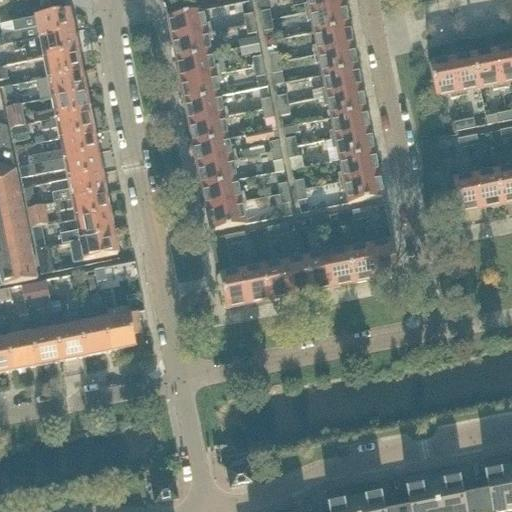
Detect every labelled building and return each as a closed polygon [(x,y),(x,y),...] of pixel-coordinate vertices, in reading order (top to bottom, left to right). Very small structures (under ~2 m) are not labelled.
[(269,12),(267,13),(264,0),(263,0),(257,1),(262,23),(271,21),(269,12)] [(305,14),(344,7),(343,0),(307,0),(308,5),(303,6),(305,14)] [(246,27),(254,25),(250,3),(241,4),(246,27)] [(314,35),(349,28),(344,7),(305,14),(307,23),(312,22),(314,35)] [(4,47),(14,45),(73,33),(69,12),(0,26),(2,36),(4,47)] [(209,25),(205,26),(202,12),(168,19),(173,41),(211,34),(209,25)] [(264,33),(273,31),(271,21),(262,23),(264,33)] [(247,36),(256,34),(254,25),(246,27),(247,36)] [(314,57),(319,56),(353,49),(349,28),(314,35),(317,48),(312,49),(314,57)] [(78,42),(75,42),(73,33),(14,45),(15,53),(26,51),(28,63),(43,60),(80,53),(78,42)] [(208,43),(213,42),(211,34),(173,41),(177,62),(210,56),(208,43)] [(241,49),(259,46),(257,37),(240,41),(241,49)] [(259,46),(241,49),(243,58),(261,54),(259,46)] [(509,84),(511,83),(511,48),(493,52),(501,90),(510,89),(509,84)] [(323,77),(357,70),(353,49),(319,56),(323,77)] [(493,92),(501,90),(493,52),(472,56),(479,90),(492,87),(493,92)] [(79,64),(82,63),(80,53),(43,60),(47,80),(81,73),(79,64)] [(270,66),(280,64),(278,54),(268,56),(270,66)] [(218,68),(213,69),(210,56),(177,62),(181,84),(219,76),(218,68)] [(466,93),(479,90),(472,56),(451,60),(459,99),(467,97),(466,93)] [(254,69),(263,67),(261,58),(252,60),(254,69)] [(450,101),(459,99),(451,60),(429,65),(436,98),(449,96),(450,101)] [(280,64),(270,66),(272,75),(281,73),(280,64)] [(6,67),(0,68),(0,82),(8,81),(6,67)] [(263,67),(254,69),(256,78),(265,77),(263,67)] [(322,100),(361,92),(357,70),(323,77),(325,90),(321,91),(322,100)] [(86,82),(83,83),(81,73),(47,80),(51,100),(88,93),(86,82)] [(216,85),(221,84),(219,76),(181,84),(185,105),(219,98),(216,85)] [(366,113),(364,105),(361,92),(322,100),(324,108),(329,107),(331,120),(366,113)] [(87,104),(90,104),(88,93),(51,100),(54,112),(24,118),(10,121),(9,121),(11,129),(25,127),(30,126),(42,123),(55,121),(89,114),(87,104)] [(279,108),(288,107),(286,97),(277,99),(279,108)] [(511,121),(511,97),(503,100),(506,114),(508,123),(511,121)] [(221,111),(220,105),(219,98),(185,105),(190,126),(228,118),(226,110),(221,111)] [(262,112),(271,110),(269,100),(260,102),(262,112)] [(10,121),(24,118),(21,106),(7,109),(10,121)] [(288,107),(279,108),(281,117),(290,116),(288,107)] [(271,110),(262,112),(264,121),(273,119),(271,110)] [(331,142),(370,134),(366,113),(331,120),(334,132),(329,133),(331,142)] [(94,123),(91,123),(89,114),(55,121),(59,141),(96,134),(94,123)] [(498,125),(508,123),(506,114),(497,116),(498,125)] [(225,128),(230,127),(228,118),(190,126),(194,147),(227,141),(225,128)] [(471,121),(464,122),(466,131),(475,129),(473,120),(471,121)] [(456,133),(466,131),(464,122),(454,124),(456,133)] [(0,128),(0,198),(19,195),(7,130),(0,128)] [(15,143),(29,141),(27,128),(13,130),(15,143)] [(502,141),(511,139),(509,131),(500,132),(502,141)] [(96,145),(98,144),(96,134),(59,141),(62,153),(33,159),(34,167),(97,154),(96,145)] [(340,162),(374,155),(370,134),(331,142),(332,150),(337,149),(340,162)] [(467,139),(468,148),(478,146),(476,137),(467,139)] [(287,150),(296,148),(294,138),(285,140),(287,150)] [(460,150),(468,148),(467,139),(458,141),(460,150)] [(235,152),(230,153),(227,141),(194,147),(198,168),(236,161),(235,152)] [(271,154),(280,153),(278,142),(269,144),(271,154)] [(264,148),(241,152),(243,160),(265,155),(264,148)] [(296,148),(287,150),(289,160),(298,158),(296,148)] [(280,153),(271,154),(273,163),(281,161),(280,153)] [(102,163),(99,164),(97,154),(34,167),(19,170),(21,180),(65,171),(67,181),(104,174),(102,163)] [(339,185),(378,177),(374,155),(340,162),(342,175),(338,176),(339,185)] [(233,170),(238,169),(236,161),(198,168),(203,190),(236,183),(233,170)] [(502,206),(511,203),(511,168),(496,172),(502,206)] [(496,172),(482,175),(481,170),(473,171),(481,210),(502,206),(496,172)] [(459,214),(481,210),(473,171),(465,173),(466,178),(452,181),(459,214)] [(54,205),(58,204),(105,195),(104,185),(106,185),(104,174),(67,181),(69,192),(52,195),(54,205)] [(344,207),(383,199),(378,177),(339,185),(344,207)] [(296,192),(305,191),(303,181),(294,183),(296,192)] [(243,195),(238,196),(236,183),(203,190),(207,211),(245,203),(243,195)] [(279,196),(288,195),(286,185),(277,187),(279,196)] [(28,207),(36,205),(32,189),(24,190),(28,207)] [(300,215),(310,214),(305,191),(296,192),(300,215)] [(0,213),(22,209),(19,195),(0,198),(0,213)] [(110,203),(107,204),(105,195),(58,204),(60,213),(73,210),(75,222),(112,214),(110,203)] [(288,195),(279,196),(284,219),(293,217),(288,195)] [(241,213),(246,212),(245,203),(207,211),(211,233),(244,227),(241,213)] [(28,210),(32,230),(49,227),(45,207),(28,210)] [(0,227),(25,223),(22,209),(0,213),(0,227)] [(363,220),(373,218),(371,209),(361,211),(363,220)] [(354,222),(363,220),(361,211),(352,213),(354,222)] [(62,245),(69,244),(113,235),(112,226),(114,225),(112,214),(75,222),(77,233),(60,236),(62,245)] [(319,220),(320,228),(330,226),(329,218),(319,220)] [(312,230),(320,228),(319,220),(310,222),(312,230)] [(0,242),(28,237),(25,223),(0,227),(0,242)] [(277,228),(278,237),(288,235),(286,227),(277,228)] [(36,250),(46,249),(41,228),(32,230),(36,250)] [(269,239),(278,237),(277,228),(267,230),(269,239)] [(73,265),(84,263),(118,256),(113,235),(69,244),(73,265)] [(236,245),(245,243),(244,235),(234,237),(236,245)] [(0,258),(31,252),(28,237),(0,242),(0,258)] [(227,247),(236,245),(234,237),(225,239),(227,247)] [(391,242),(376,245),(375,240),(368,242),(375,280),(398,276),(391,242)] [(354,284),(375,280),(368,242),(359,243),(360,248),(347,251),(354,284)] [(51,248),(46,249),(36,250),(41,275),(56,272),(51,248)] [(347,251),(335,253),(334,249),(325,250),(333,289),(354,284),(347,251)] [(312,293),(333,289),(325,250),(317,252),(318,257),(305,259),(312,293)] [(0,261),(2,272),(34,266),(31,252),(0,258),(0,261)] [(305,259),(292,262),(291,257),(283,259),(291,297),(312,293),(305,259)] [(270,301),(291,297),(283,259),(274,261),(275,265),(263,268),(270,301)] [(5,287),(37,281),(34,266),(2,272),(5,287)] [(263,268),(250,270),(249,266),(241,267),(248,306),(270,301),(263,268)] [(226,310),(248,306),(241,267),(232,269),(233,274),(220,276),(226,310)] [(91,293),(98,291),(95,274),(87,275),(91,293)] [(86,358),(79,325),(72,287),(64,289),(69,315),(67,315),(69,327),(55,330),(62,363),(86,358)] [(94,310),(102,309),(99,297),(91,299),(94,310)] [(45,320),(53,319),(50,307),(43,308),(45,320)] [(21,325),(28,323),(26,312),(18,313),(21,325)] [(133,336),(141,335),(137,314),(104,320),(110,354),(136,349),(133,336)] [(86,358),(110,354),(104,320),(79,325),(86,358)] [(37,368),(62,363),(55,330),(31,335),(37,368)] [(13,373),(37,368),(31,335),(7,340),(13,373)] [(0,375),(13,373),(7,340),(0,340),(0,375)] [(231,490),(252,485),(249,468),(227,472),(231,490)] [(483,493),(475,494),(479,511),(506,511),(511,511),(511,472),(511,470),(491,474),(485,476),(489,491),(483,493)] [(459,481),(433,486),(438,511),(479,511),(475,494),(462,497),(460,486),(459,481)] [(155,505),(177,500),(174,483),(152,487),(155,505)] [(410,507),(397,510),(397,511),(438,511),(433,486),(407,492),(408,495),(410,507)] [(375,498),(355,502),(356,511),(397,511),(397,510),(389,511),(387,511),(383,511),(382,504),(381,497),(375,498)] [(356,511),(355,502),(329,507),(329,511),(356,511)]
